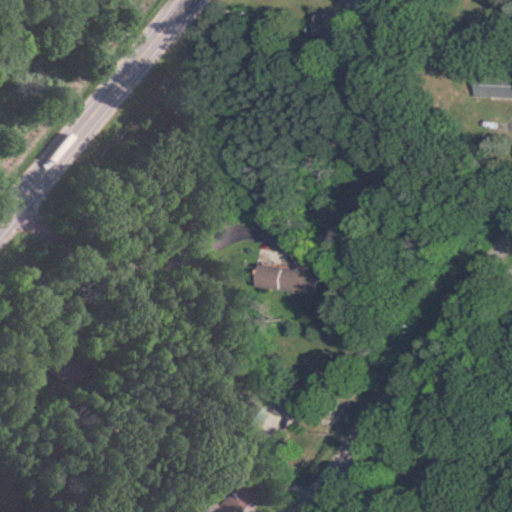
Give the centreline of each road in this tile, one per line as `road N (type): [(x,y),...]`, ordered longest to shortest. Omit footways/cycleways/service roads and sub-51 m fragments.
road 1 (residential): [(306,511),(395,399),(511,212)]
road 2 (secondary): [(0,225),(187,0)]
